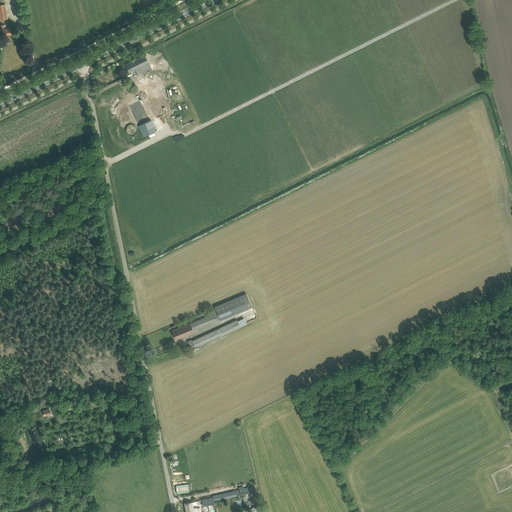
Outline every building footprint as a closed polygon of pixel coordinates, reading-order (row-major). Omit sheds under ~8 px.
[(1,29),(2,31),(3,36),(10,35),(9,28),(5,29),(4,25),(1,25),(1,29)] [(151,59),(157,70),(168,65),(162,53),(151,59)] [(151,68),(147,59),(145,55),(125,64),(129,73),(135,70),(137,74),(151,68)] [(138,82),(140,86),(156,118),(163,114),(146,78),(138,82)] [(151,86),(155,93),(163,89),(159,82),(151,86)] [(176,87),(165,91),(170,103),(180,99),(176,87)] [(141,99),(133,103),(128,105),(143,137),(156,131),(141,99)] [(160,122),(163,127),(169,124),(167,118),(160,122)] [(214,306),(220,321),(252,307),(246,293),(214,306)] [(216,313),(214,314),(176,329),(172,330),(175,340),(180,338),(194,332),(193,330),(219,320),(216,313)] [(201,344),(221,335),(222,336),(224,334),(240,327),(237,321),(221,328),(219,329),(199,338),(192,341),(193,344),(194,347),(201,344)] [(241,494),(246,493),(250,492),(253,502),(258,500),(254,486),(243,489),(243,486),(239,487),(240,490),(236,491),(237,494),(240,493),(241,494)] [(230,492),(220,494),(221,500),(232,498),(235,497),(234,491),(231,492),(230,492)] [(214,504),(213,497),(202,500),(204,508),(208,507),(208,506),(214,504)] [(248,500),(247,497),(243,498),(245,505),(252,504),(251,500),(248,500)] [(197,501),(189,503),(184,504),(186,511),(201,511),(200,507),(198,508),(197,501)]
